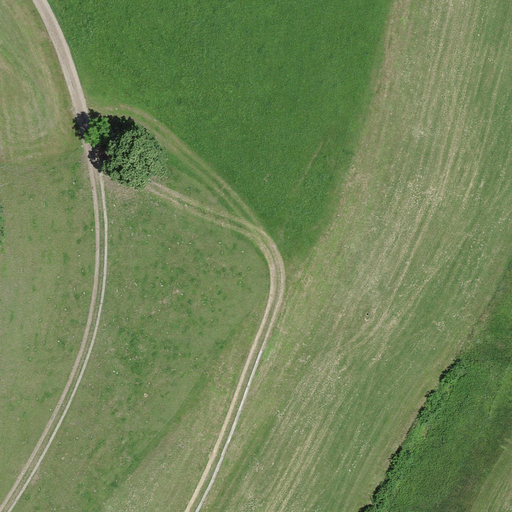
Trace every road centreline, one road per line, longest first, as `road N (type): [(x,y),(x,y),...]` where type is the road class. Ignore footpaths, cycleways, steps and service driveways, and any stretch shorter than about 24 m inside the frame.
road 1 (track): [(39,0),(56,24),(99,199),(101,262),(93,333),(4,511)]
road 2 (track): [(88,155),(260,237),(277,262),(276,288),(192,511)]
